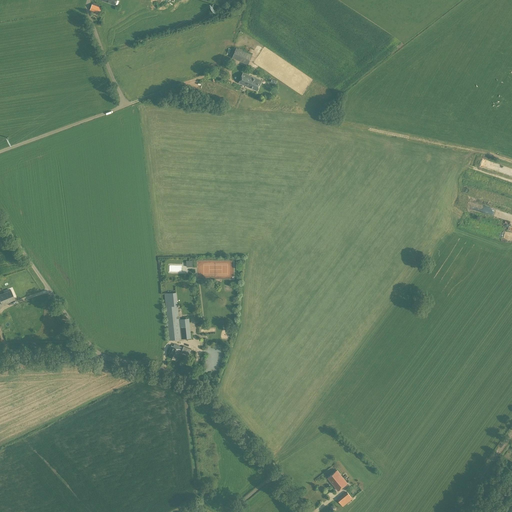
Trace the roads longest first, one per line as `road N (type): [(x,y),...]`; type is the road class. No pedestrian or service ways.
road 1 (tertiary): [(306,511),(204,392),(164,370),(99,357)]
road 2 (track): [(89,0),(123,105),(197,78)]
road 3 (unclassified): [(99,357),(0,219)]
road 4 (track): [(123,105),(0,150)]
